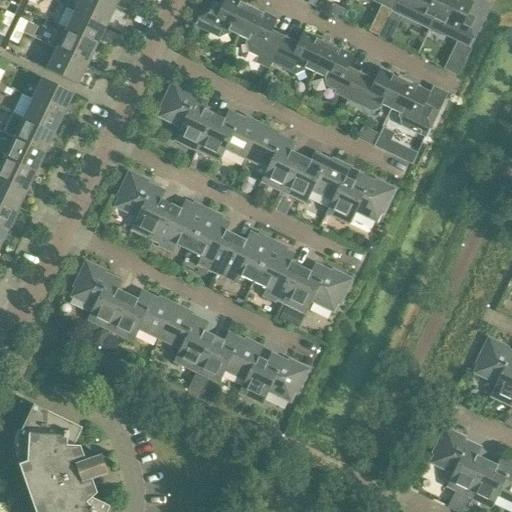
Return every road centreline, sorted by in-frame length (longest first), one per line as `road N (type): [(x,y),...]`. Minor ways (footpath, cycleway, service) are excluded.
road 1 (residential): [(305,351),(64,230)]
road 2 (residential): [(346,258),(110,137)]
road 3 (residential): [(384,173),(151,59)]
road 4 (residential): [(122,511),(132,481),(107,436),(0,381)]
road 5 (residential): [(443,78),(275,0)]
